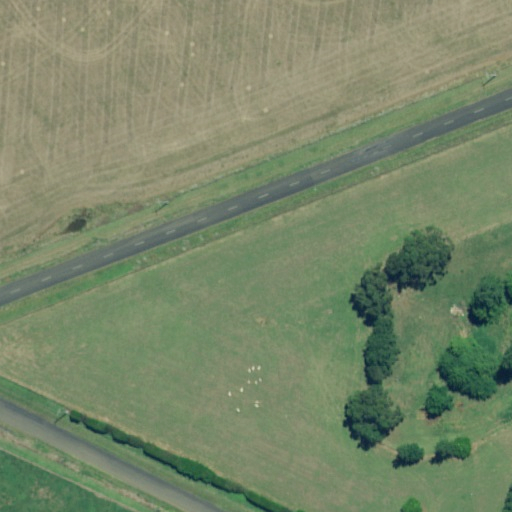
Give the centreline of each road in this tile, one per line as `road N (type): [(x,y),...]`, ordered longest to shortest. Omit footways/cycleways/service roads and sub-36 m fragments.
road 1 (unclassified): [(511,98),(0,298)]
road 2 (unclassified): [(0,406),(216,511)]
